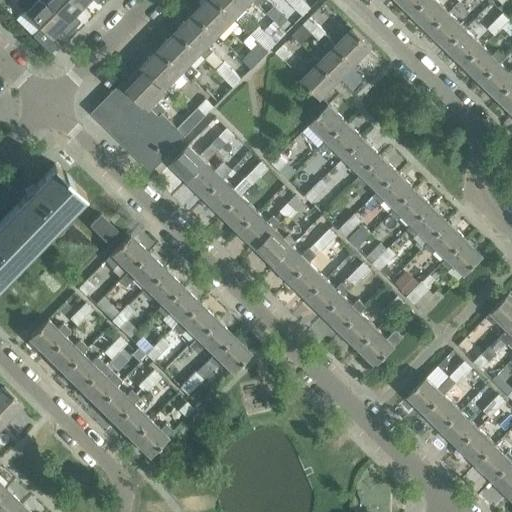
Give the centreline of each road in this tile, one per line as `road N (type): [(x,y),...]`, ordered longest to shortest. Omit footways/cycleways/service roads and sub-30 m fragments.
road 1 (residential): [(451,506),(48,106)]
road 2 (residential): [(349,0),(478,127),(474,191),(511,234)]
road 3 (residential): [(0,352),(117,461),(121,511)]
road 4 (residential): [(48,106),(155,0)]
